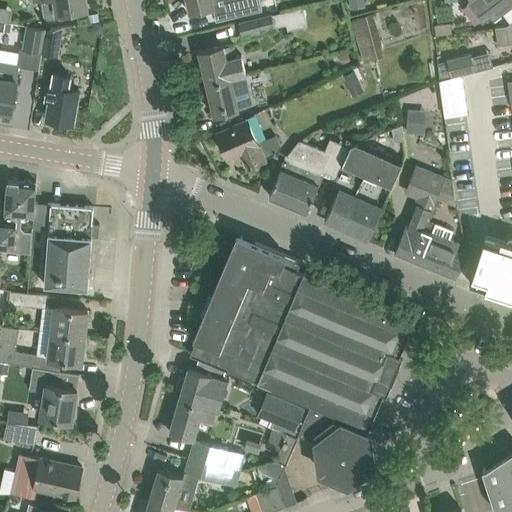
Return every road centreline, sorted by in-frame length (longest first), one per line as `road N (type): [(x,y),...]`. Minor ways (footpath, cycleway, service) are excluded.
road 1 (residential): [(511,317),(153,172)]
road 2 (tertiary): [(101,511),(136,368),(153,172)]
road 3 (residential): [(511,398),(436,473),(323,511)]
road 4 (tertiary): [(153,172),(154,110),(134,0)]
road 5 (tertiary): [(153,172),(0,146)]
